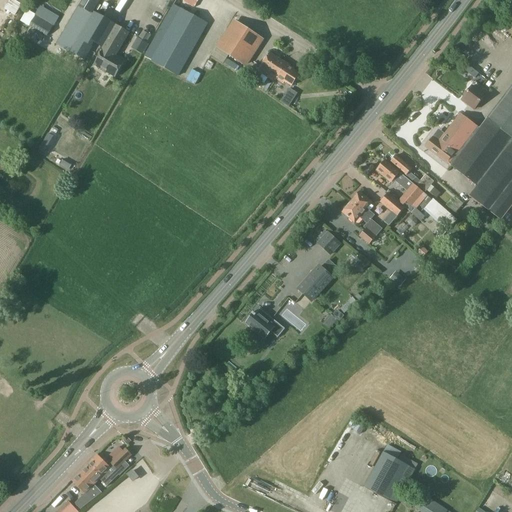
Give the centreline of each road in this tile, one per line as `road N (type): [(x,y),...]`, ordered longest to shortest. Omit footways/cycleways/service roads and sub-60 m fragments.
road 1 (secondary): [(144,379),(382,101)]
road 2 (unclassified): [(382,101),(230,0)]
road 3 (tertiary): [(249,511),(213,494),(177,440),(145,412)]
road 4 (secondary): [(15,511),(110,412)]
road 5 (secondary): [(382,101),(463,0)]
